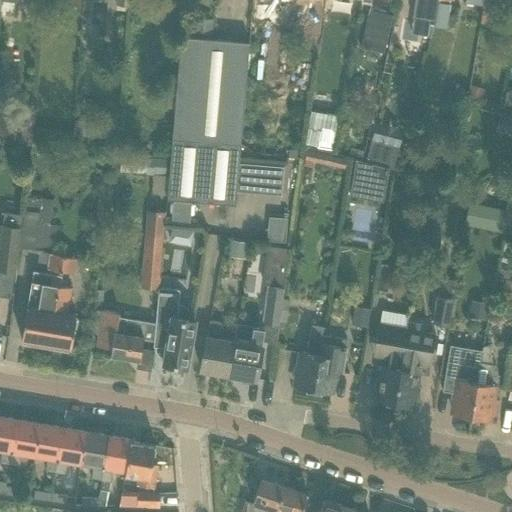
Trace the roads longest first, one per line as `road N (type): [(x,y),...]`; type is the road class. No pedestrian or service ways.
road 1 (residential): [(496,511),(239,426),(186,416)]
road 2 (residential): [(186,416),(0,385)]
